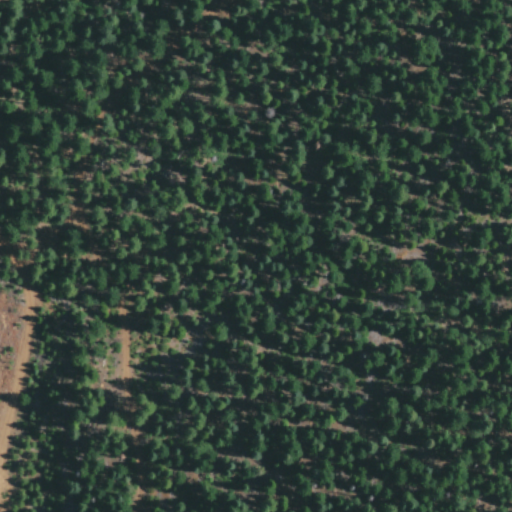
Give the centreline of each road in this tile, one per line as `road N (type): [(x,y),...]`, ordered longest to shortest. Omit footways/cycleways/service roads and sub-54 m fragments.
road 1 (track): [(140,511),(122,307),(86,244),(86,190),(101,118),(116,89),(230,0)]
road 2 (track): [(124,321),(49,283),(0,244)]
